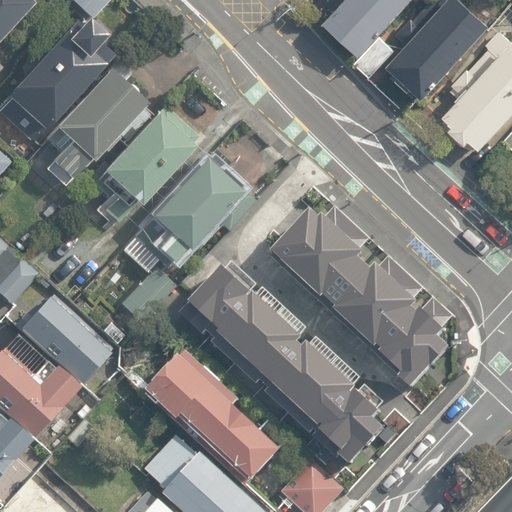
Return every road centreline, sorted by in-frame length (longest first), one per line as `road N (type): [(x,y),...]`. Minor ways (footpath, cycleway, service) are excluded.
road 1 (tertiary): [(246,31),(511,288)]
road 2 (secondary): [(511,389),(393,511)]
